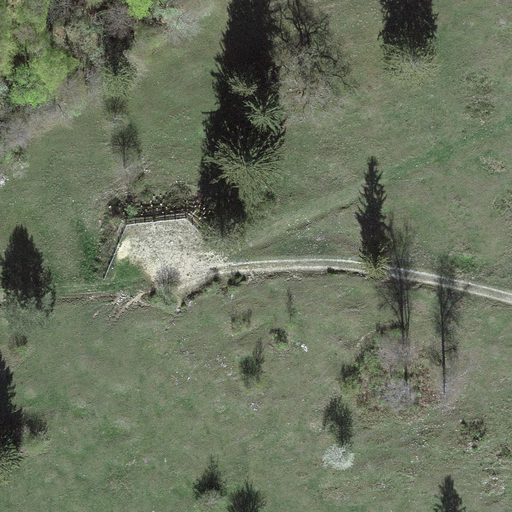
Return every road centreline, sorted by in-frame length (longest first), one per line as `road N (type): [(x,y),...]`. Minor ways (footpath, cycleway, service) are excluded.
road 1 (track): [(511,298),(357,264),(154,264)]
road 2 (track): [(211,264),(407,167),(511,127)]
road 3 (track): [(0,292),(78,294),(154,264)]
